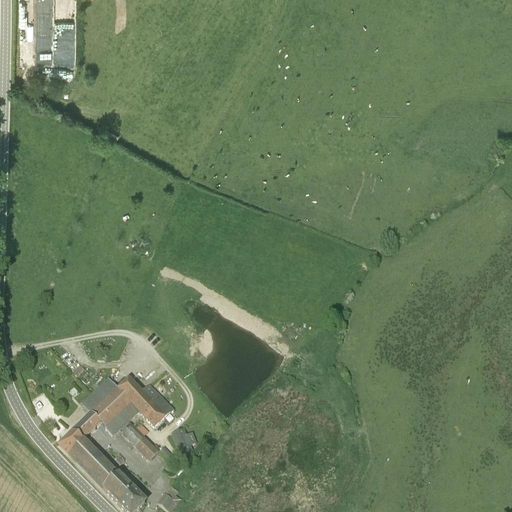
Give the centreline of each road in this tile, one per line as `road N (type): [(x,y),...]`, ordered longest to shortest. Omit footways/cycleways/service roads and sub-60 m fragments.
road 1 (tertiary): [(0,263),(5,0)]
road 2 (tertiary): [(109,511),(19,412),(0,355)]
